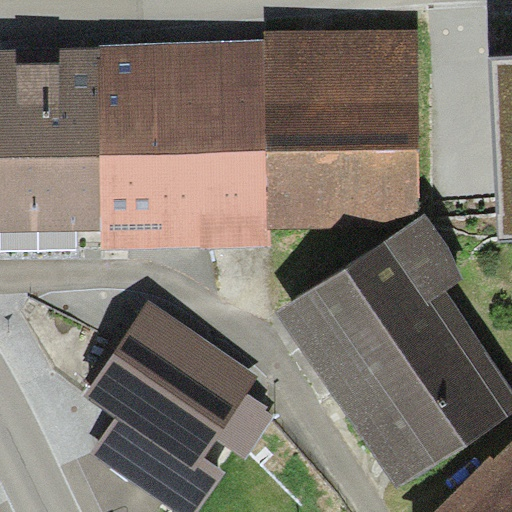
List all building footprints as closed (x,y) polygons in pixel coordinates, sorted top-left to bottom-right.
[(417,29),(265,33),(265,44),(269,230),(411,226),(420,220),(417,29)] [(269,230),(265,44),(101,46),(101,54),(0,54),(0,239),(102,236),(100,252),(272,251),(269,230)] [(511,70),(496,71),(501,176),(503,240),(511,239),(511,70)] [(276,316),(396,495),(511,417),(511,390),(448,296),(464,285),(420,220),(411,226),(276,316)] [(237,374),(145,306),(92,378),(127,404),(184,446),(190,438),(232,381),(237,374)] [(232,381),(190,438),(226,464),(268,407),(232,381)] [(184,446),(127,404),(97,444),(189,511),(202,511),(228,478),(184,446)] [(511,511),(511,443),(444,511),(511,511)]
